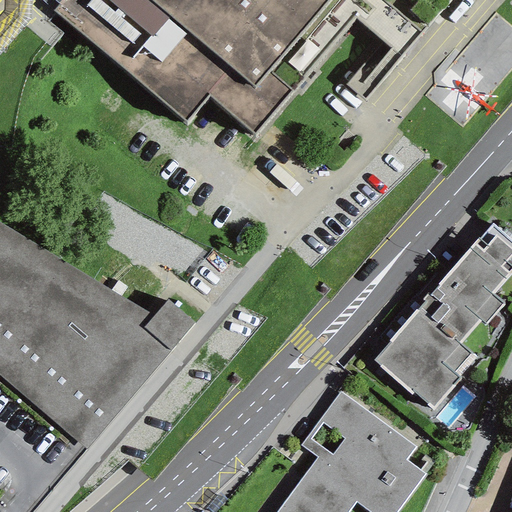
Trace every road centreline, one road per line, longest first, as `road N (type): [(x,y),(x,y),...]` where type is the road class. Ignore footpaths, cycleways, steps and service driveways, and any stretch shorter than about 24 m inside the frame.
road 1 (secondary): [(508,135),(311,348),(141,511)]
road 2 (residential): [(511,327),(427,511)]
